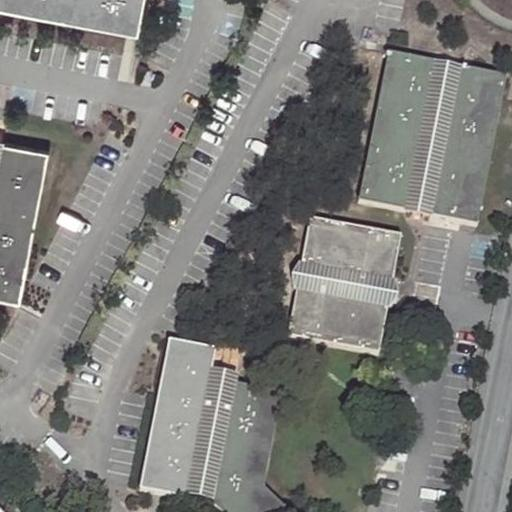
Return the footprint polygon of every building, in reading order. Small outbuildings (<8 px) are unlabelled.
[(80,26),(141,37),(148,0),(0,0),(0,11),(49,21),(50,18),(81,24),(80,26)] [(367,147),(355,207),(404,216),(433,66),(384,57),(372,117),(375,118),(369,148),(367,147)] [(426,220),(455,70),(433,66),(404,216),(426,220)] [(455,70),(426,220),(474,229),(486,169),(482,168),(488,139),(491,139),(503,78),(455,70)] [(40,215),(51,154),(5,146),(0,170),(0,299),(22,304),(35,243),(32,242),(37,214),(40,215)] [(300,269),(389,286),(398,239),(310,222),(300,269)] [(395,299),(389,286),(300,269),(290,278),(295,292),(386,310),(395,299)] [(286,339),(375,358),(386,310),(295,292),(286,339)] [(139,490),(186,501),(210,381),(215,351),(168,342),(139,490)] [(211,506),(235,386),(210,381),(186,501),(211,506)] [(262,489),(282,394),(235,386),(211,506),(216,511),(280,511),(284,508),(262,489)]
